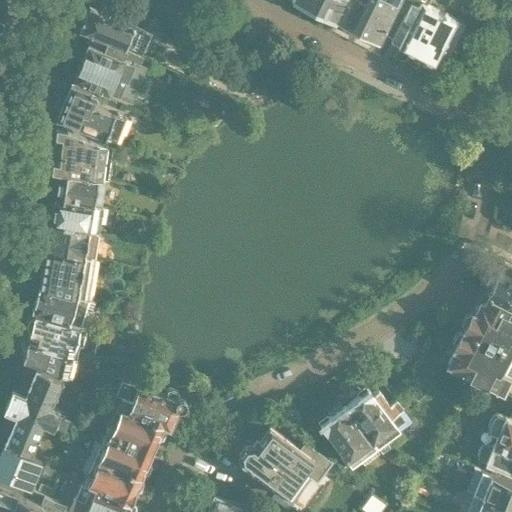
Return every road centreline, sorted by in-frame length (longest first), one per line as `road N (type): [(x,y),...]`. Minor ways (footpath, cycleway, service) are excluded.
road 1 (residential): [(499,127),(470,242),(446,275),(347,350),(211,414),(194,431),(158,511)]
road 2 (residential): [(250,0),(499,127)]
road 3 (residential): [(5,73),(0,231)]
